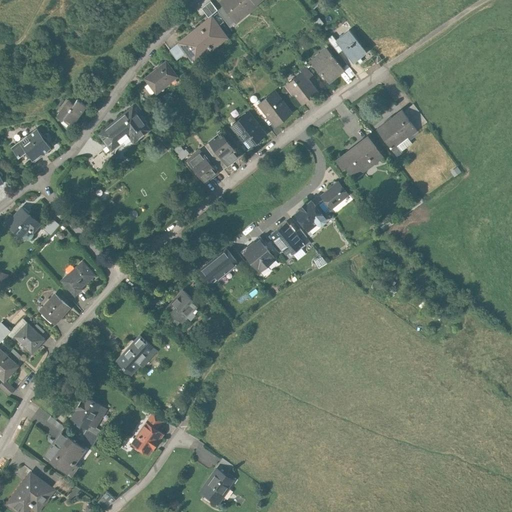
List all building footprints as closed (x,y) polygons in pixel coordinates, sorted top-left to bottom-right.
[(256,5),(255,4),(252,0),(226,0),(222,4),(224,6),(218,11),(225,20),(230,26),(256,5)] [(211,1),(202,8),(210,18),(214,15),(221,23),(225,20),(218,11),(211,1)] [(198,31),(194,34),(204,47),(208,44),(210,47),(212,46),(211,46),(226,34),(219,25),(221,23),(214,15),(210,18),(197,28),(198,31)] [(333,40),(344,30),(340,27),(329,37),(333,40)] [(366,52),(349,31),(336,41),(354,63),(357,60),(360,64),(363,61),(360,58),(366,52)] [(188,36),(179,42),(186,51),(189,49),(194,56),(201,51),(201,50),(204,47),(194,34),(189,38),(188,36)] [(186,51),(179,42),(170,49),(177,58),(186,51)] [(322,73),(328,80),(343,68),(327,47),(318,54),(322,59),(313,66),(320,75),(322,73)] [(147,100),(178,76),(166,62),(146,78),(149,82),(139,89),(147,100)] [(302,73),(308,80),(313,75),(306,66),(300,70),(302,73)] [(317,92),(308,80),(302,73),(286,86),(293,95),(294,93),(303,103),(317,92)] [(259,103),(276,124),(291,111),(274,90),(259,103)] [(74,122),(86,106),(83,103),(77,98),(74,103),(69,100),(58,114),(64,119),(66,117),(74,122)] [(414,105),(404,113),(417,131),(427,123),(414,105)] [(107,140),(113,147),(130,134),(134,139),(149,127),(133,107),(101,133),(107,140)] [(257,122),(248,111),(234,123),(240,130),(238,132),(249,145),(264,133),(256,123),(257,122)] [(408,138),(417,131),(404,113),(402,112),(378,130),(390,147),(406,136),(408,138)] [(43,136),(37,128),(13,146),(12,147),(15,148),(19,156),(27,150),(34,159),(43,153),(45,153),(45,151),(51,147),(47,141),(46,141),(42,136),(43,136)] [(230,142),(221,131),(209,140),(227,163),(232,159),(231,158),(232,157),(232,154),(232,153),(237,149),(231,142),(230,142)] [(383,157),(368,137),(337,160),(343,167),(345,166),(354,178),(383,157)] [(114,148),(113,147),(107,140),(103,143),(106,147),(92,159),(100,168),(118,154),(116,151),(117,148),(115,148),(114,148)] [(203,156),(200,152),(189,161),(205,182),(219,171),(205,154),(203,156)] [(348,195),(338,183),(337,183),(334,183),(331,185),(330,187),(331,188),(322,196),(332,208),(348,195)] [(325,219),(311,202),(307,205),(306,204),(300,208),(301,210),(296,214),(308,230),(317,223),(319,224),(321,225),(325,222),(325,219)] [(35,232),(35,230),(41,223),(22,207),(16,214),(12,209),(3,220),(22,236),(24,234),(26,236),(28,237),(31,236),(33,235),(35,232)] [(51,215),(42,226),(51,234),(60,223),(51,215)] [(302,242),(286,222),(270,235),(286,254),(291,251),(293,253),(300,248),(298,245),(302,242)] [(254,243),(251,246),(267,266),(275,260),(260,241),(256,244),(254,243)] [(259,272),(267,266),(251,246),(248,247),(247,251),(244,253),(259,272)] [(211,285),(238,264),(227,250),(200,271),(211,285)] [(62,280),(75,294),(82,288),(80,286),(94,273),(83,261),(62,280)] [(0,283),(7,285),(9,275),(0,272),(0,283)] [(390,296),(395,291),(385,281),(380,286),(390,296)] [(198,305),(183,291),(166,309),(176,318),(178,320),(181,320),(183,320),(187,318),(198,305)] [(40,310),(55,323),(61,316),(60,315),(68,306),(55,294),(40,310)] [(0,323),(0,341),(0,342),(11,330),(1,322),(0,323)] [(44,339),(27,322),(14,336),(31,353),(44,339)] [(148,358),(156,349),(146,340),(145,341),(140,337),(118,361),(130,372),(139,363),(142,366),(147,361),(148,358)] [(17,366),(0,350),(0,375),(4,379),(17,366)] [(4,380),(0,384),(0,386),(8,394),(13,389),(4,380)] [(90,422),(95,425),(105,410),(85,397),(75,412),(82,416),(80,419),(88,425),(90,422)] [(146,422),(156,429),(163,419),(154,412),(146,422)] [(93,427),(95,425),(90,422),(88,425),(80,438),(92,447),(99,436),(103,439),(106,435),(93,427)] [(163,434),(156,429),(146,422),(132,442),(136,444),(136,447),(139,450),(142,448),(149,453),(163,434)] [(74,463),(84,449),(62,433),(45,455),(46,456),(47,455),(60,464),(60,465),(71,474),(78,465),(74,463)] [(216,467),(226,474),(233,464),(222,457),(217,464),(217,465),(216,467)] [(232,479),(226,474),(216,467),(200,490),(215,500),(225,485),(227,487),(232,479)] [(38,511),(53,490),(31,473),(18,491),(19,492),(10,503),(19,510),(26,502),(38,511)] [(75,487),(62,477),(54,489),(67,498),(75,487)]
